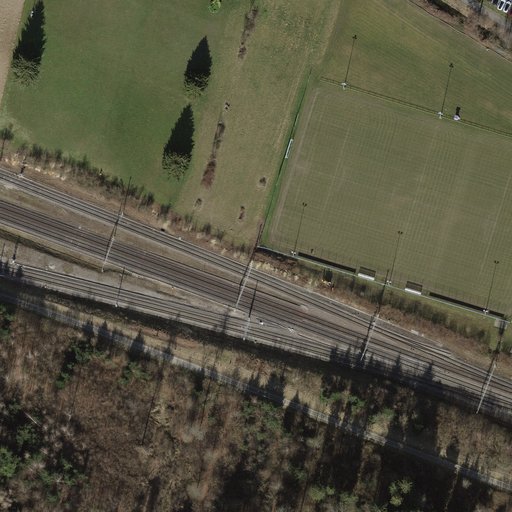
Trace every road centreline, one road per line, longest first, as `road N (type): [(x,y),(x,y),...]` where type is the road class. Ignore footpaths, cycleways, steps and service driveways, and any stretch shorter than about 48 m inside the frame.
road 1 (track): [(511,489),(243,388)]
road 2 (track): [(243,388),(0,294)]
